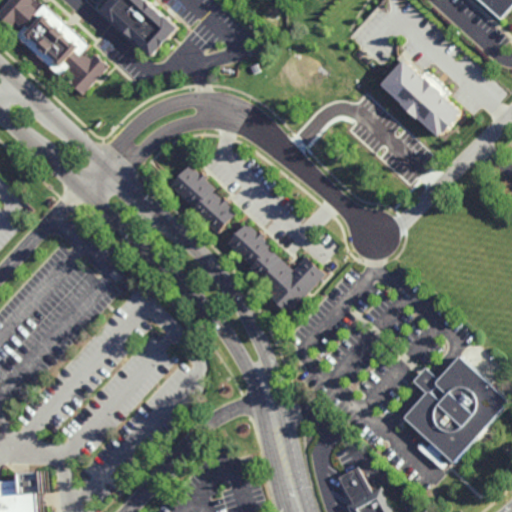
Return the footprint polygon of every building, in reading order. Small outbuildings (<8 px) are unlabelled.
[(41,0),(46,4),(48,2),(93,44),(86,52),(92,58),(98,52),(112,66),(85,95),(72,82),(77,76),(70,69),(63,77),(49,63),(40,73),(24,58),(33,49),(17,34),(24,27),(18,21),(13,27),(0,14),(0,12),(11,0),(41,0)] [(157,0),(164,7),(163,8),(169,14),(171,13),(184,26),(156,56),(142,43),(143,42),(120,20),(118,21),(105,8),(112,0),(157,0)] [(511,0),(511,9),(505,17),(486,0),(511,0)] [(298,32),(293,30),(295,23),(301,25),(298,32)] [(453,93),(430,71),(426,76),(409,60),(386,85),(444,138),(466,113),(449,97),(453,93)] [(240,75),(222,73),(224,64),(241,67),(240,75)] [(203,173),(205,171),(211,177),(209,179),(219,188),(217,190),(225,198),(227,196),(232,201),(231,203),(241,213),(221,234),(196,211),(198,208),(175,186),(194,164),(203,173)] [(261,232),(263,230),(269,236),(268,238),(277,246),(275,249),(297,269),(309,256),(329,274),(293,314),(272,295),(275,293),(263,282),(265,279),(253,268),(255,266),(231,244),(251,222),(261,232)] [(511,400),(511,406),(458,465),(408,418),(430,394),(416,381),(429,367),(443,381),(465,357),(511,400)] [(371,495),(384,488),(397,511),(353,511),(351,507),(357,504),(343,478),(358,470),(371,495)] [(54,500),(46,501),(47,511),(0,511),(0,488),(31,485),(31,480),(52,478),(54,500)]
